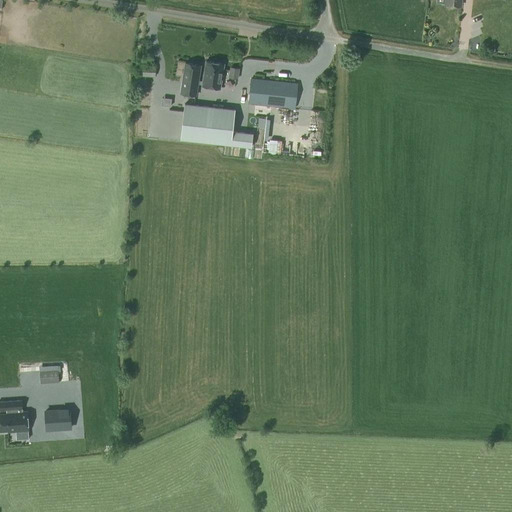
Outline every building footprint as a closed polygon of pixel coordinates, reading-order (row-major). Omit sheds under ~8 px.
[(444,0),(444,5),(449,6),(450,7),(452,8),(453,8),(454,8),(455,7),(456,6),(460,7),(461,0),(444,0)] [(250,43),(250,53),(270,53),(270,44),(250,43)] [(262,59),(260,71),(282,74),(284,62),(262,59)] [(220,89),(224,65),(205,62),(202,83),(202,85),(202,86),(220,89)] [(197,82),(200,66),(185,64),(180,94),(195,96),(197,85),(202,85),(202,83),(197,82)] [(141,66),(141,76),(155,77),(155,67),(141,66)] [(239,69),(230,68),(229,78),(238,79),(239,69)] [(251,80),(248,105),(293,109),(295,84),(251,80)] [(136,88),(136,119),(165,119),(166,89),(136,88)] [(234,109),(184,105),(181,141),(231,146),(252,147),(253,133),(232,132),(234,109)] [(254,131),(253,144),(262,144),(263,132),(254,131)] [(21,401),(0,402),(0,411),(10,411),(10,413),(7,413),(7,415),(0,415),(0,430),(0,432),(8,431),(8,433),(28,431),(26,412),(22,412),(21,401)] [(70,409),(44,411),(45,430),(71,428),(70,409)]
